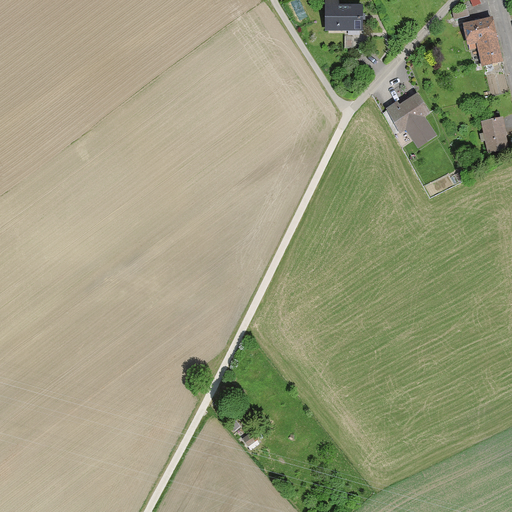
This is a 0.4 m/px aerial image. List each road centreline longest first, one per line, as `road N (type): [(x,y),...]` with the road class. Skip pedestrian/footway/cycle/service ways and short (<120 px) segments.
road 1 (track): [(349,115),(150,511)]
road 2 (residential): [(454,0),(349,115)]
road 3 (track): [(349,115),(274,0)]
